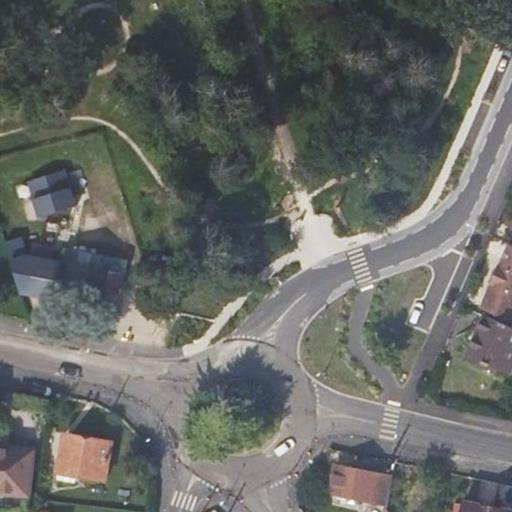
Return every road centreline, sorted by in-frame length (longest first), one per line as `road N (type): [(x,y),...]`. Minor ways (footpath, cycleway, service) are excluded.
road 1 (residential): [(246,362),(250,331),(284,287),(423,238)]
road 2 (residential): [(423,238),(466,206),(511,100)]
road 3 (secondary): [(366,418),(511,448)]
